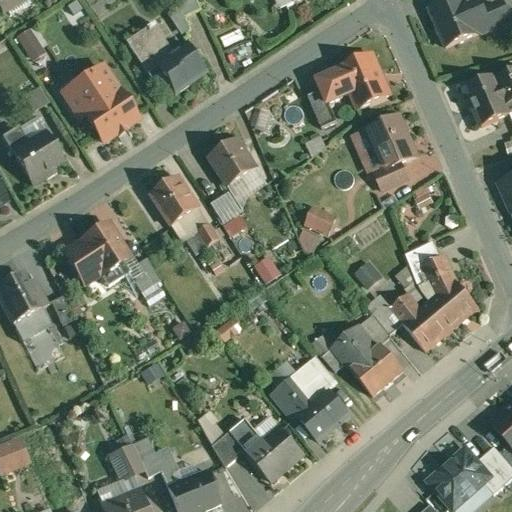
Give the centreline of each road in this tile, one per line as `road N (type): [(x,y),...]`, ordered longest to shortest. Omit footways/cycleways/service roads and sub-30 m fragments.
road 1 (residential): [(394,4),(0,248)]
road 2 (residential): [(511,267),(394,4)]
road 3 (tertiary): [(418,419),(309,511)]
road 4 (tertiary): [(418,419),(511,342)]
road 5 (tertiary): [(342,511),(418,419)]
